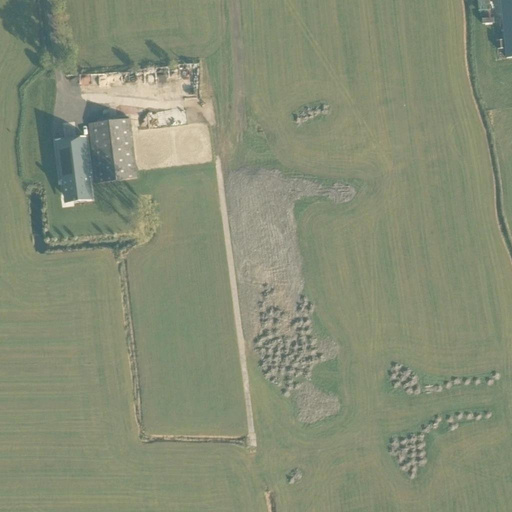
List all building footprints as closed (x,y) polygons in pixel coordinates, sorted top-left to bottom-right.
[(511,58),(511,0),(500,0),(506,59),(511,58)] [(497,50),(504,49),(503,40),(496,41),(497,50)] [(36,88),(21,89),(24,125),(48,123),(47,116),(40,117),(39,99),(37,99),(36,88)] [(130,120),(88,125),(96,184),(137,179),(130,120)] [(86,137),(55,141),(60,182),(62,181),(63,196),(64,196),(72,195),(73,201),(73,203),(76,202),(75,202),(92,200),(89,178),(91,178),(86,137)]
